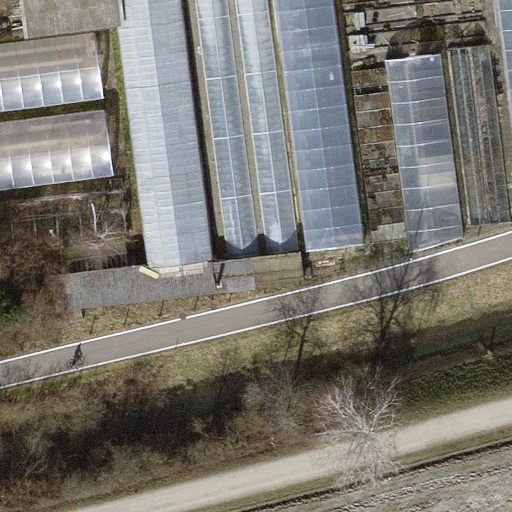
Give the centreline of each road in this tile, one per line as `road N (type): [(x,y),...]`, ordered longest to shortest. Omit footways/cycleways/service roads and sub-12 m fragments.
road 1 (track): [(0,385),(314,310),(511,250)]
road 2 (track): [(511,421),(157,511)]
